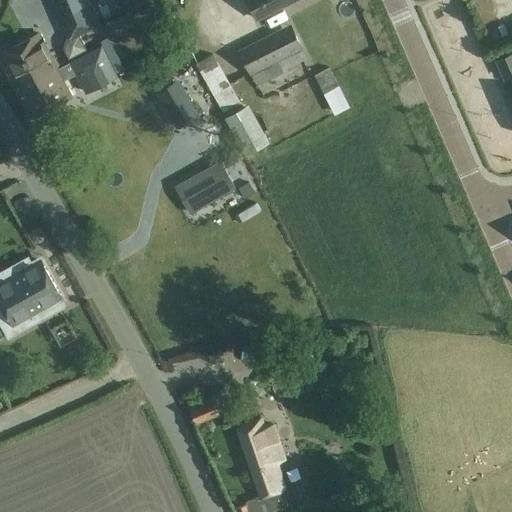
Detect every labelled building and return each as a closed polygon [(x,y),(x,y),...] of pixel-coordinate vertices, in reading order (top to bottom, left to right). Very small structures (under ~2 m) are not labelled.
[(54,0),(69,36),(68,37),(66,38),(65,40),(64,41),(64,43),(64,44),(64,46),(64,48),(65,49),(69,58),(77,54),(83,51),(87,49),(84,44),(79,34),(100,25),(90,1),(91,1),(90,0),(54,0)] [(249,0),(258,17),(291,0),(249,0)] [(283,27),(239,49),(250,71),(251,74),(278,61),(282,70),(304,59),(300,50),(303,48),(296,35),(291,23),(283,27)] [(0,57),(16,87),(56,66),(38,33),(0,52),(0,57)] [(145,50),(144,40),(126,42),(132,77),(164,72),(160,47),(145,50)] [(77,73),(88,94),(95,90),(118,78),(115,73),(101,44),(78,56),(70,60),(70,61),(77,73)] [(119,59),(111,44),(104,48),(112,63),(119,59)] [(212,52),(201,58),(220,93),(231,87),(212,52)] [(511,54),(496,61),(504,79),(511,75),(511,54)] [(56,66),(16,87),(32,117),(58,103),(71,96),(72,96),(64,80),(77,73),(70,61),(57,68),(56,66)] [(447,64),(437,68),(451,100),(462,96),(447,64)] [(328,67),(316,73),(328,96),(340,90),(328,67)] [(174,82),(156,92),(177,127),(194,117),(174,82)] [(219,102),(239,142),(261,131),(241,91),(219,102)] [(477,151),(499,141),(489,121),(468,132),(477,151)] [(272,161),(282,180),(308,166),(297,147),(272,161)] [(249,157),(253,167),(274,159),(270,149),(249,157)] [(176,186),(191,212),(235,187),(220,161),(176,186)] [(241,193),(244,199),(255,193),(251,187),(249,182),(238,188),(241,193)] [(61,296),(42,261),(0,283),(0,300),(5,310),(0,312),(0,321),(9,336),(63,306),(58,297),(61,296)] [(296,356),(268,364),(276,394),(305,386),(303,381),(317,377),(313,365),(300,369),(296,356)] [(212,399),(190,409),(196,423),(218,414),(219,415),(225,412),(227,406),(222,396),(217,393),(210,396),(212,399)] [(290,503),(276,462),(285,459),(273,424),(264,427),(261,418),(237,426),(262,496),(246,501),(247,503),(235,508),(236,511),(271,511),(271,510),(290,503)] [(307,500),(303,490),(288,496),(292,506),(307,500)]
